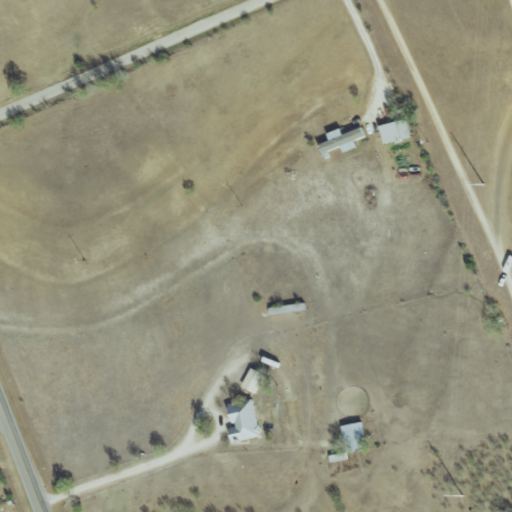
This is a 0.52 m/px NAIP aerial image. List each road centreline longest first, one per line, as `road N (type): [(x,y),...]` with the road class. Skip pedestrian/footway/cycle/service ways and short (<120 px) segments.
road 1 (residential): [(0,118),(260,0)]
road 2 (secondary): [(0,399),(44,511)]
